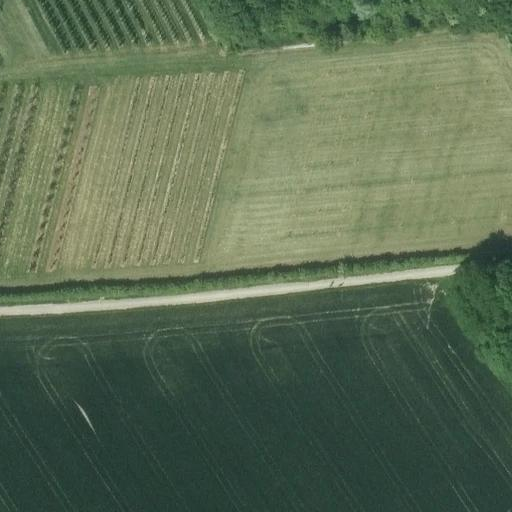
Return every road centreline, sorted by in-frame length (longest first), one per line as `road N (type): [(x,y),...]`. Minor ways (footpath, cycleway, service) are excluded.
road 1 (track): [(0,314),(174,305),(511,266)]
road 2 (track): [(439,274),(443,292),(511,390)]
